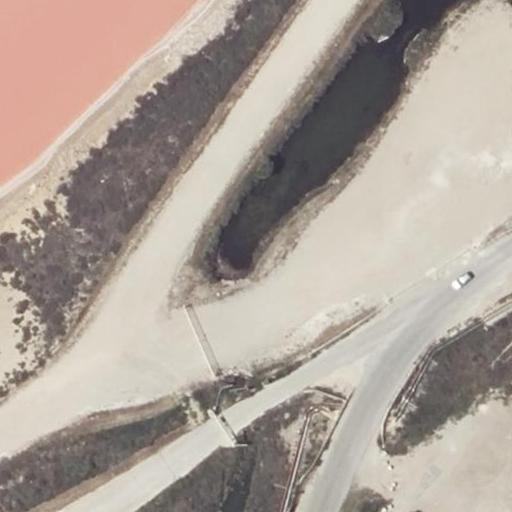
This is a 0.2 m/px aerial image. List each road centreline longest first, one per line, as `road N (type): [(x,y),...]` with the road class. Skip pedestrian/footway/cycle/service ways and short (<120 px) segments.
road 1 (unclassified): [(319,511),(357,423),(397,357),(440,308),(511,252)]
road 2 (track): [(128,357),(0,432)]
